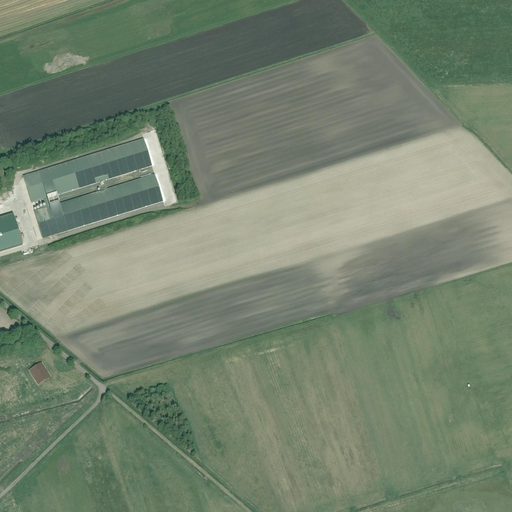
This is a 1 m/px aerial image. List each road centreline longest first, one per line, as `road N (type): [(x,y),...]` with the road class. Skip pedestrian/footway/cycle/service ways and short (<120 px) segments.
road 1 (unclassified): [(0,299),(101,389),(0,495)]
road 2 (track): [(98,382),(251,511)]
road 3 (track): [(360,511),(499,470)]
